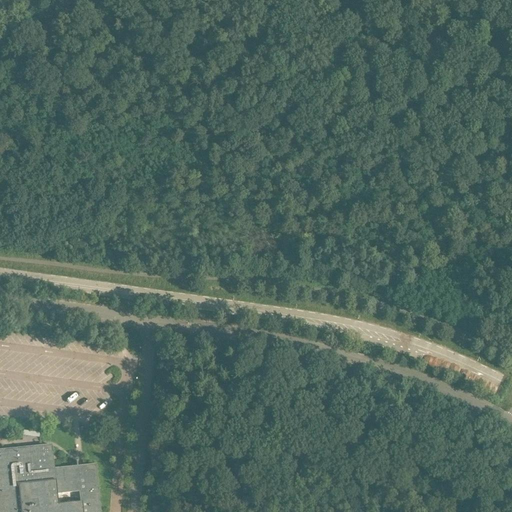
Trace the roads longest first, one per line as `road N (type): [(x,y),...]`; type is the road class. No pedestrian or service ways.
road 1 (unclassified): [(511,421),(368,359),(154,320)]
road 2 (unclassified): [(236,309),(363,332),(499,384)]
road 3 (unclassified): [(236,309),(0,276)]
road 4 (unclassified): [(136,511),(154,320)]
road 5 (unclassified): [(154,320),(0,298)]
